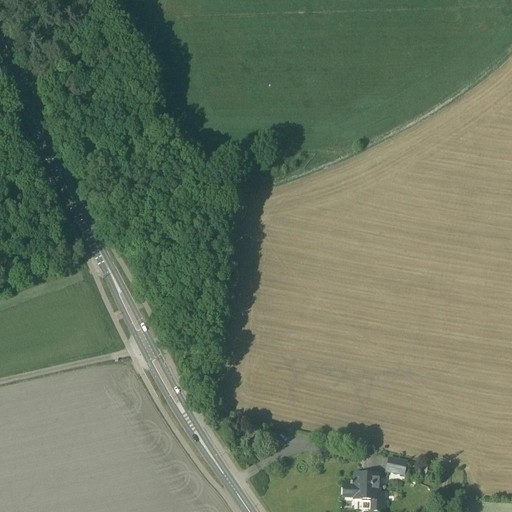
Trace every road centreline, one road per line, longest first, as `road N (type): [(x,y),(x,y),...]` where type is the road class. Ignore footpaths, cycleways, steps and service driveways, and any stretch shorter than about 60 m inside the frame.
road 1 (primary): [(95,248),(161,386),(221,470)]
road 2 (primary): [(221,470),(95,248)]
road 3 (track): [(313,165),(409,128),(511,45)]
road 4 (primary): [(95,248),(0,50)]
